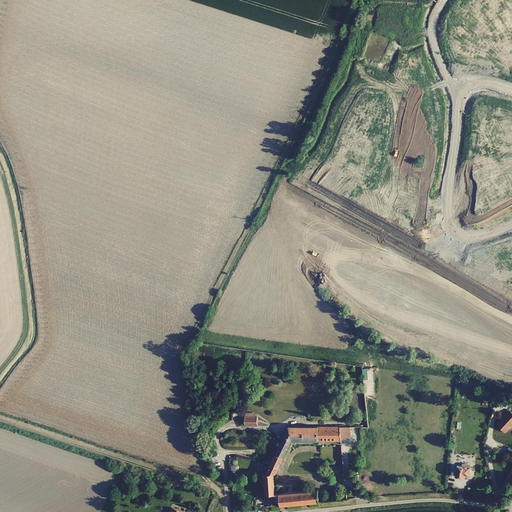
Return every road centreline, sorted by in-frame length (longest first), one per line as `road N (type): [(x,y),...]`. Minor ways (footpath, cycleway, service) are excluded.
road 1 (unknown): [(511,224),(488,235),(465,231),(449,188),(454,92),(511,89)]
road 2 (track): [(0,420),(202,483),(228,501)]
road 3 (track): [(0,159),(30,316),(22,350),(0,377)]
road 4 (unclassified): [(511,509),(429,499),(308,511)]
